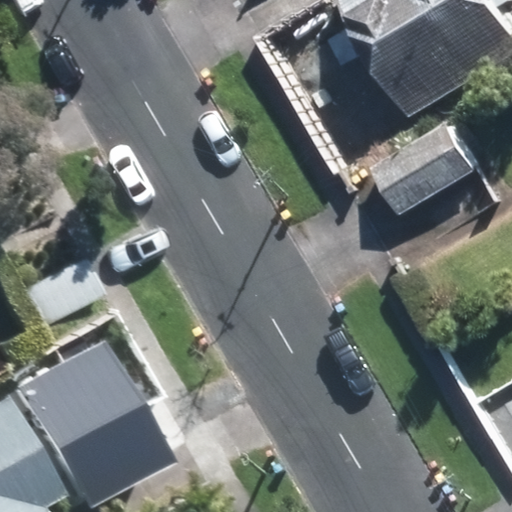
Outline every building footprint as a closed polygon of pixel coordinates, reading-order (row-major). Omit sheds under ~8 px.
[(447,0),(314,0),(288,17),(358,127),(479,50),(447,0)] [(456,127),(376,174),(401,215),(480,168),(456,127)] [(99,290),(76,255),(26,287),(48,323),(99,290)] [(511,347),(494,358),(511,390),(511,347)] [(37,511),(0,450),(0,511),(37,511)]
